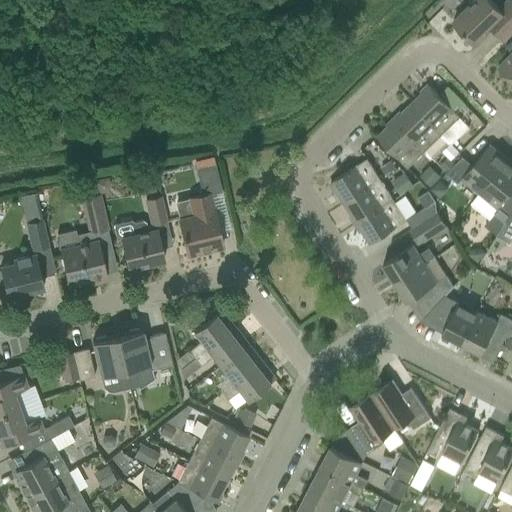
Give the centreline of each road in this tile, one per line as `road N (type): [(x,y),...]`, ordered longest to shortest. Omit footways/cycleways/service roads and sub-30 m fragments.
road 1 (residential): [(511,94),(464,56),(423,43),(307,151),(305,207),(391,335)]
road 2 (residential): [(316,386),(230,282),(0,333)]
road 3 (track): [(164,119),(0,143)]
road 4 (residential): [(251,511),(316,386)]
road 5 (residential): [(391,335),(511,404)]
road 6 (track): [(141,0),(164,119)]
